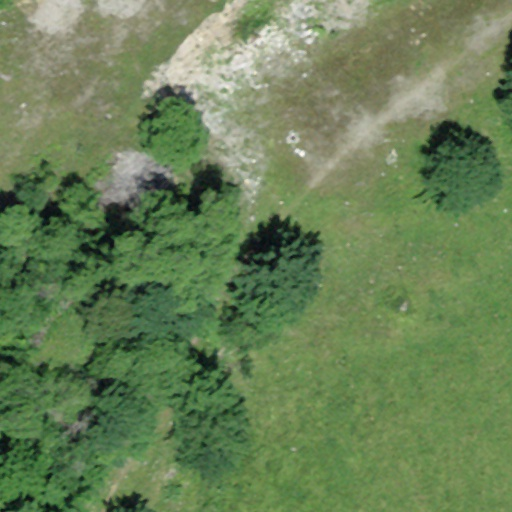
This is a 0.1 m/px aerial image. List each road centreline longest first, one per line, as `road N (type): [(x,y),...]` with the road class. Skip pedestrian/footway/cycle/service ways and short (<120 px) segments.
road 1 (track): [(511,21),(323,178)]
road 2 (track): [(155,0),(0,159)]
